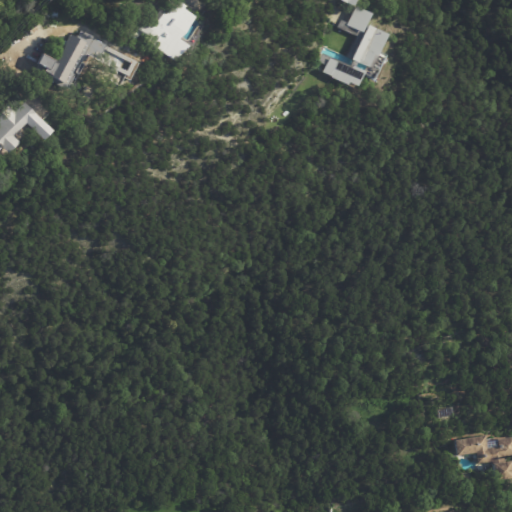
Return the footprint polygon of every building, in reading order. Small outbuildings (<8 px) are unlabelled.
[(178,0),(183,3),(186,6),(185,9),(196,17),(181,40),(188,44),(178,59),(157,44),(159,42),(147,34),(144,39),(133,32),(138,24),(126,16),(132,8),(158,26),(160,22),(157,19),(163,9),(167,12),(167,13),(169,14),(178,0)] [(380,57),(368,79),(356,72),(349,86),(342,82),(341,84),(328,77),(329,75),(322,71),(325,63),(320,60),(324,53),(345,65),(347,60),(346,60),(346,58),(343,56),(355,36),(339,27),(342,19),(347,22),(354,6),(367,13),(362,25),(379,35),(371,49),(375,51),(375,52),(381,55),(380,57)] [(49,63),(51,60),(55,63),(62,53),(55,48),(63,35),(66,37),(75,22),(88,30),(79,44),(85,48),(78,59),(81,61),(68,83),(65,82),(61,89),(55,86),(55,87),(40,77),(49,63)] [(25,104),(56,130),(48,140),(29,122),(17,136),(21,141),(4,154),(0,149),(0,112),(9,105),(14,112),(24,103),(25,104)] [(449,414),(436,418),(434,409),(447,406),(449,414)] [(485,441),(486,447),(497,446),(496,438),(511,435),(511,454),(504,455),(504,460),(508,460),(510,476),(492,479),(489,461),(477,463),(475,451),(456,454),(453,439),(484,435),(485,441)]
